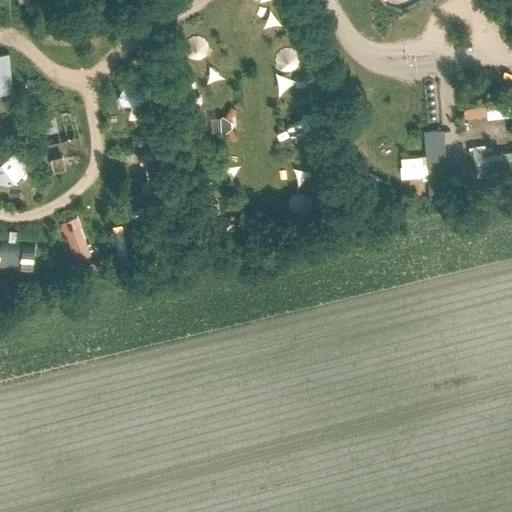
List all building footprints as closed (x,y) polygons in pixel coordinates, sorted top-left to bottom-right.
[(491,0),(496,14),(506,11),(502,0),(491,0)] [(10,65),(0,66),(0,93),(13,93),(10,65)] [(47,121),(86,117),(84,97),(45,102),(47,121)] [(230,106),(223,115),(222,114),(220,116),(221,131),(223,133),(224,132),(232,142),(238,137),(230,127),(231,127),(231,120),(230,119),(237,110),(230,106)] [(472,120),(482,119),(480,108),(471,109),(472,120)] [(0,113),(0,128),(19,124),(15,110),(0,113)] [(425,131),(430,197),(448,196),(443,130),(425,131)] [(55,142),(43,145),(45,155),(53,153),(55,164),(65,161),(63,152),(78,148),(81,144),(79,138),(76,136),(75,136),(56,141),(55,142)] [(511,150),(475,157),(479,177),(511,170),(511,150)] [(62,222),(76,260),(92,254),(77,216),(62,222)] [(0,262),(34,265),(36,243),(0,240),(0,262)]
